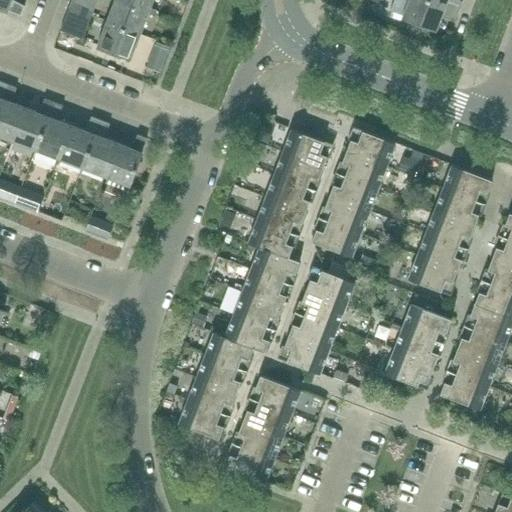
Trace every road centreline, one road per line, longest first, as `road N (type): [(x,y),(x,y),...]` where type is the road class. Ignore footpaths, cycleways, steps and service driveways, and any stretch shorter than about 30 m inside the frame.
road 1 (residential): [(158,511),(134,381),(154,300)]
road 2 (residential): [(216,142),(27,70)]
road 3 (residential): [(154,300),(216,142)]
road 4 (residential): [(0,241),(154,300)]
road 5 (tertiary): [(420,90),(320,53),(289,31)]
road 6 (residential): [(216,142),(246,73),(289,31)]
